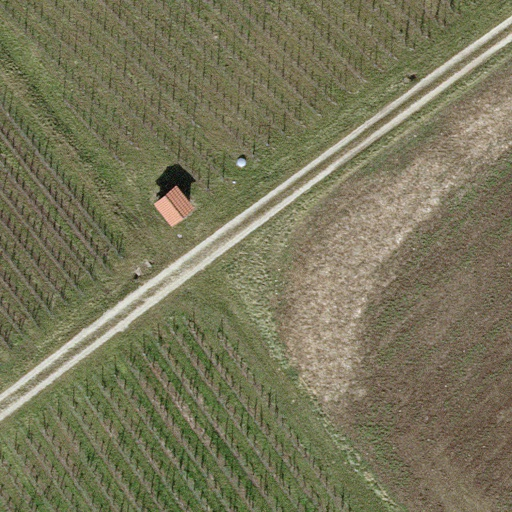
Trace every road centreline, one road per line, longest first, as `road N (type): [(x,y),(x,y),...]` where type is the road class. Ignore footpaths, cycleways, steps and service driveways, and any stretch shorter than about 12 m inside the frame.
road 1 (track): [(0,411),(511,30)]
road 2 (track): [(204,256),(389,511)]
